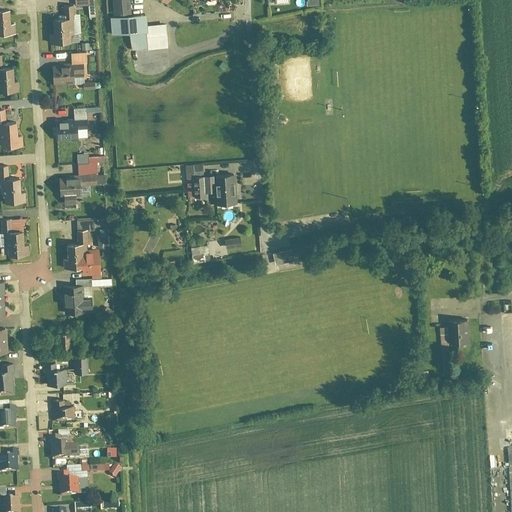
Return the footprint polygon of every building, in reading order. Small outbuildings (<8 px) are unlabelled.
[(111,0),(113,16),(130,15),(129,0),(111,0)] [(72,33),(71,18),(73,18),(72,4),(60,5),(60,18),(49,19),(50,33),(47,33),(48,42),(68,41),(68,33),(72,33)] [(0,10),(0,35),(10,35),(8,10),(0,10)] [(108,16),(109,34),(145,31),(144,14),(130,15),(113,16),(108,16)] [(69,52),(70,65),(82,64),(86,64),(85,51),(69,52)] [(82,64),(70,65),(71,73),(83,72),(82,64)] [(50,66),(51,84),(71,83),(71,73),(70,65),(50,66)] [(12,82),(12,69),(2,69),(0,69),(0,92),(18,92),(18,81),(12,82)] [(72,107),(72,119),(75,119),(85,119),(84,107),(72,107)] [(0,146),(0,148),(22,147),(21,137),(16,137),(16,123),(5,123),(4,110),(0,110),(0,146)] [(54,121),(55,140),(76,139),(76,129),(75,119),(72,119),(54,121)] [(85,119),(75,119),(76,129),(87,129),(86,119),(85,119)] [(76,163),(77,175),(93,174),(97,174),(96,162),(76,163)] [(0,191),(3,192),(3,204),(25,202),(24,193),(19,193),(18,179),(8,180),(7,166),(0,166),(0,191)] [(235,203),(233,173),(211,174),(212,192),(213,204),(235,203)] [(93,174),(77,175),(78,185),(94,184),(93,174)] [(212,192),(211,174),(194,175),(195,194),(212,192)] [(77,175),(58,176),(59,197),(79,196),(78,185),(77,175)] [(6,249),(7,257),(28,256),(28,246),(22,246),(22,232),(10,233),(9,219),(0,219),(0,234),(2,234),(3,249),(6,249)] [(61,258),(61,268),(78,267),(79,275),(99,274),(97,248),(88,249),(86,229),(75,229),(76,243),(63,244),(64,258),(61,258)] [(100,247),(110,247),(110,236),(100,236),(100,247)] [(223,240),(224,248),(240,246),(239,237),(223,240)] [(210,245),(194,248),(197,263),(213,259),(210,245)] [(272,254),(275,266),(294,262),(292,250),(272,254)] [(81,284),(60,285),(62,314),(83,313),(81,284)] [(447,341),(469,340),(468,319),(446,320),(447,341)] [(52,333),(53,350),(72,349),(71,331),(52,333)] [(72,357),(73,374),(87,373),(86,357),(72,357)] [(45,386),(66,385),(65,369),(44,370),(45,386)] [(0,395),(12,394),(11,371),(2,372),(0,371),(0,395)] [(54,421),(74,420),(73,405),(53,406),(54,421)] [(0,430),(14,429),(13,412),(0,413),(0,430)] [(104,415),(104,426),(114,426),(114,425),(119,425),(119,415),(104,415)] [(48,444),(49,459),(74,457),(73,443),(48,444)] [(110,450),(111,459),(119,458),(119,449),(110,450)] [(0,473),(15,472),(14,456),(0,456),(0,473)] [(120,477),(123,466),(116,464),(113,475),(120,477)] [(57,480),(58,497),(77,495),(76,479),(57,480)] [(0,511),(17,511),(17,497),(0,498),(0,511)] [(75,503),(75,511),(90,511),(90,502),(75,503)]
